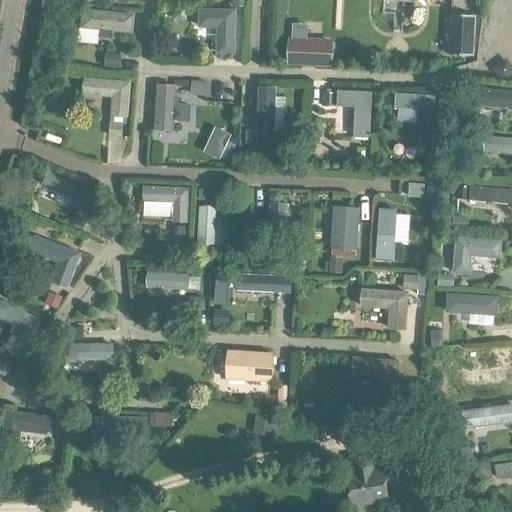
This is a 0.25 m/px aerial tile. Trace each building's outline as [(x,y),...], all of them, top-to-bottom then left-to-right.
[(197,16),(198,6),(181,3),(180,13),(197,16)] [(83,8),(81,27),(100,29),(99,36),(114,38),(115,31),(133,33),(135,13),(83,8)] [(235,9),(199,9),(199,26),(218,26),(218,53),(235,53),(235,9)] [(448,55),(472,56),(474,16),(450,15),(448,55)] [(331,69),(332,40),(288,38),(287,67),(331,69)] [(82,43),(82,59),(100,59),(101,43),(82,43)] [(106,54),(105,67),(120,68),(121,55),(106,54)] [(493,68),(503,82),(511,75),(511,66),(506,58),(493,68)] [(129,81),(85,78),(84,93),(112,96),(111,114),(127,115),(129,81)] [(157,85),(154,131),(173,132),(174,121),(189,122),(190,106),(175,105),(176,86),(157,85)] [(371,92),(338,90),(337,104),(356,105),(354,136),(369,137),(371,92)] [(323,94),(322,106),(336,107),(336,94),(327,94),(323,94)] [(396,95),(395,109),(417,110),(416,124),(431,124),(432,109),(435,109),(436,97),(396,95)] [(511,103),(493,103),(492,123),(511,123),(511,103)] [(478,112),(464,115),(466,127),(481,123),(478,112)] [(110,122),(109,137),(122,138),(124,124),(110,122)] [(231,135),(215,127),(204,152),(220,159),(220,157),(228,141),(231,135)] [(122,147),(108,144),(102,171),(117,174),(122,147)] [(485,169),(511,168),(511,148),(485,149),(485,169)] [(424,198),(424,185),(409,184),(408,197),(424,198)] [(187,187),(143,185),(143,200),(174,201),(173,221),(186,222),(187,187)] [(41,202),(76,221),(85,204),(50,186),(41,202)] [(357,208),(334,207),(332,248),(355,249),(357,208)] [(394,244),(396,215),(396,211),(380,210),(376,260),(393,261),(402,262),(403,245),(394,244)] [(469,217),(453,216),(452,229),(468,230),(469,217)] [(207,260),(212,222),(196,220),(191,258),(207,260)] [(80,252),(37,236),(32,251),(62,262),(55,281),(67,286),(80,252)] [(502,258),(503,240),(457,236),(453,271),(470,273),(472,255),(502,258)] [(329,273),(342,274),(343,259),(330,258),(329,273)] [(404,276),(403,290),(418,290),(418,276),(404,276)] [(144,290),(145,308),(188,306),(187,288),(144,290)] [(403,329),(406,292),(362,289),(361,306),(389,308),(387,327),(403,329)] [(49,292),(45,304),(58,309),(62,297),(49,292)] [(272,308),(273,292),(238,292),(237,308),(272,308)] [(42,321),(0,297),(0,315),(20,327),(8,349),(22,356),(42,321)] [(213,325),(229,325),(229,310),(214,310),(213,325)] [(444,312),(444,329),(498,328),(497,312),(444,312)] [(442,331),(430,332),(431,347),(443,346),(442,331)] [(111,344),(72,345),(73,361),(94,360),(94,367),(111,366),(111,344)] [(272,354),(228,351),(226,379),(270,382),(272,354)] [(398,361),(354,357),(353,373),(383,375),(381,394),(395,395),(398,361)] [(507,388),(504,362),(463,366),(465,392),(507,388)] [(279,386),(278,400),(287,400),(288,386),(279,386)] [(400,399),(400,414),(404,414),(414,414),(415,400),(400,399)] [(7,411),(3,442),(19,445),(22,431),(49,435),(51,417),(7,411)] [(92,418),(92,438),(103,438),(103,435),(105,435),(120,435),(125,435),(138,435),(147,435),(147,430),(147,420),(137,420),(128,420),(118,420),(118,411),(102,411),(102,418),(92,418)] [(151,414),(150,427),(173,428),(173,414),(151,414)] [(253,434),(271,438),(274,418),(256,415),(253,434)] [(72,418),(72,429),(82,430),(83,418),(72,418)] [(511,421),(475,423),(476,440),(511,438),(511,421)] [(205,426),(204,435),(223,436),(223,427),(205,426)] [(417,443),(414,427),(363,436),(365,446),(389,441),(391,447),(417,443)] [(350,506),(386,500),(383,483),(396,481),(394,468),(372,471),(370,456),(351,459),(353,473),(345,475),(350,506)] [(511,463),(496,466),(498,479),(511,476),(511,463)]
